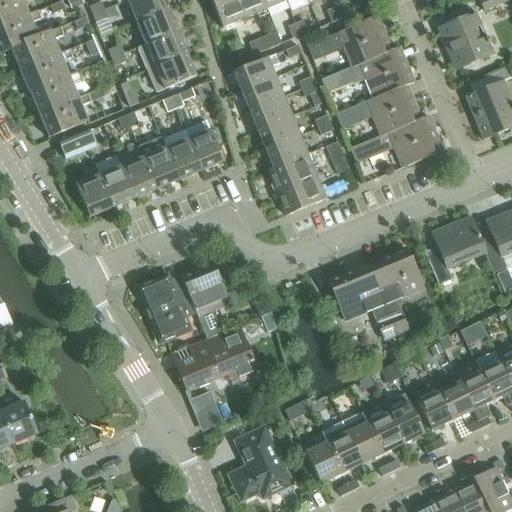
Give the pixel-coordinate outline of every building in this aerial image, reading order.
[(8,0),(0,3),(0,29),(29,17),(23,3),(31,0),(8,0)] [(70,11),(83,6),(80,0),(72,0),(67,2),(70,11)] [(134,0),(127,3),(136,26),(169,12),(163,0),(134,0)] [(209,0),(221,30),(267,11),(262,0),(209,0)] [(284,0),(262,0),(267,11),(286,3),(284,0)] [(478,0),(483,12),(511,1),(511,0),(478,0)] [(52,16),(64,11),(61,4),(49,9),(52,16)] [(88,9),(92,18),(104,13),(100,5),(88,9)] [(341,6),(333,9),(339,22),(346,19),(341,6)] [(333,9),(326,12),(331,25),(339,22),(333,9)] [(136,26),(145,48),(178,34),(169,12),(136,26)] [(37,13),(29,17),(0,29),(0,55),(11,51),(11,50),(38,39),(32,26),(41,22),(37,13)] [(106,20),(104,13),(92,18),(95,25),(106,20)] [(454,72),(493,56),(489,46),(490,45),(488,39),(486,40),(476,14),(437,30),(454,72)] [(343,50),(351,69),(352,70),(392,53),(392,52),(378,18),(307,48),(313,63),(343,50)] [(88,28),(84,19),(74,23),(77,32),(88,28)] [(299,38),(307,35),(302,22),(294,25),(299,38)] [(299,38),(294,25),(287,28),(292,41),(299,38)] [(59,30),(38,39),(11,50),(11,51),(20,73),(60,57),(60,56),(54,43),(63,39),(59,30)] [(275,33),(265,37),(271,50),(280,46),(275,33)] [(145,48),(140,50),(149,72),(154,70),(187,57),(178,34),(145,48)] [(265,37),(256,41),(261,53),(271,50),(265,37)] [(261,53),(256,41),(247,45),(252,57),(261,53)] [(94,42),(86,46),(91,59),(100,55),(97,49),(94,42)] [(107,53),(111,62),(123,58),(119,48),(107,53)] [(297,48),(285,53),(288,60),(300,55),(297,48)] [(399,49),(392,52),(392,53),(352,70),(351,69),(321,82),(328,98),(366,82),(374,101),(406,87),(407,88),(414,85),(399,49)] [(69,53),(60,56),(60,57),(20,73),(29,94),(69,78),(64,65),(72,61),(69,53)] [(154,70),(149,72),(158,95),(164,93),(196,79),(187,57),(154,70)] [(275,57),(233,75),(241,94),(274,80),(269,69),(279,65),(275,57)] [(125,64),(123,58),(111,62),(114,68),(125,64)] [(105,71),(103,64),(91,68),(94,75),(105,71)] [(69,78),(29,94),(38,117),(78,101),(78,100),(72,87),(82,83),(78,74),(69,78)] [(313,87),(310,79),(298,84),(301,92),(313,87)] [(274,80),(241,94),(249,113),(282,100),(274,80)] [(511,129),(511,101),(504,83),(465,98),(483,142),(511,130),(511,129)] [(104,99),(115,95),(112,86),(100,91),(104,99)] [(316,94),(313,87),(301,92),(304,99),(316,94)] [(372,120),(380,138),(380,139),(421,122),(421,121),(407,88),(406,87),(374,101),(336,117),(342,132),(372,120)] [(183,108),(181,104),(194,99),(191,91),(178,96),(170,99),(175,111),(183,108)] [(135,93),(125,97),(125,98),(129,106),(130,109),(139,105),(135,93)] [(87,97),(78,100),(78,101),(38,117),(48,140),(88,124),(81,109),(90,105),(87,97)] [(167,114),(175,111),(170,99),(162,103),(167,114)] [(282,100),(249,113),(257,133),(290,119),(282,100)] [(133,115),(125,118),(130,130),(138,126),(133,115)] [(122,133),(130,130),(125,118),(117,121),(122,133)] [(329,126),(326,118),(314,123),(317,130),(329,126)] [(428,118),(421,121),(421,122),(380,139),(380,138),(350,151),(356,167),(394,151),(402,171),(443,154),(428,118)] [(290,119),(257,133),(265,152),(298,138),(290,119)] [(206,124),(183,133),(201,174),(223,165),(206,124)] [(332,133),(329,126),(317,130),(320,137),(332,133)] [(90,133),(81,136),(87,152),(96,148),(90,133)] [(183,133),(161,142),(178,183),(201,174),(183,133)] [(65,161),(87,152),(81,136),(58,145),(65,161)] [(298,138),(265,152),(273,171),(306,158),(298,138)] [(161,142),(160,142),(159,140),(138,149),(156,192),(178,183),(161,142)] [(326,150),(330,159),(340,155),(336,146),(326,150)] [(133,202),(156,192),(138,149),(116,158),(133,202)] [(343,163),(340,155),(330,159),(333,167),(343,163)] [(116,158),(94,167),(98,179),(111,211),(133,202),(116,158)] [(273,171),(268,174),(286,219),(325,203),(306,158),(273,171)] [(347,171),(343,163),(333,167),(337,175),(347,171)] [(88,220),(111,211),(98,179),(76,188),(88,220)] [(348,180),(341,183),(344,190),(351,188),(348,180)] [(494,244),(483,249),(482,249),(484,253),(493,274),(506,269),(501,257),(511,252),(511,212),(485,224),(494,244)] [(446,269),(484,253),(482,249),(483,249),(469,219),(431,235),(439,255),(427,260),(438,287),(451,281),(446,269)] [(376,254),(363,259),(395,336),(408,331),(396,301),(422,291),(405,250),(379,261),(376,254)] [(383,341),(395,336),(363,259),(351,265),(353,271),(328,282),(345,323),(370,312),(383,341)] [(212,265),(180,278),(195,315),(205,340),(223,334),(213,312),(229,306),(212,265)] [(511,283),(507,272),(496,277),(504,295),(511,291),(511,283)] [(185,319),(195,315),(180,278),(169,283),(167,277),(136,290),(159,344),(189,331),(185,319)] [(502,313),(497,316),(500,323),(506,320),(502,313)] [(271,314),(260,318),(267,335),(275,331),(272,321),(271,314)] [(238,327),(223,334),(205,340),(192,346),(196,356),(175,365),(186,394),(213,383),(211,377),(225,371),(231,386),(257,376),(238,327)] [(446,341),(439,345),(442,350),(449,347),(446,341)] [(438,345),(428,350),(433,359),(442,354),(438,345)] [(511,345),(495,354),(500,365),(511,389),(511,345)] [(511,413),(511,389),(500,365),(479,375),(493,403),(501,399),(506,409),(509,408),(511,413)] [(490,426),(487,419),(490,418),(485,407),(493,403),(479,375),(459,385),(472,413),(477,424),(478,423),(481,431),(490,426)] [(431,433),(452,423),(439,395),(438,395),(434,386),(433,383),(412,393),(431,433)] [(452,423),(472,413),(459,385),(439,395),(452,423)] [(424,436),(403,394),(383,404),(403,446),(424,436)] [(211,395),(191,403),(195,412),(215,404),(211,395)] [(24,404),(1,413),(15,445),(37,436),(24,404)] [(383,404),(362,415),(382,456),(403,446),(383,404)] [(290,409),(284,412),(289,421),(292,419),(293,417),(290,409)] [(1,413),(0,413),(0,451),(15,445),(1,413)] [(361,413),(341,422),(362,466),(382,456),(362,415),(361,413)] [(321,432),(327,445),(341,476),(362,466),(341,422),(321,432)] [(472,435),(481,431),(478,423),(477,424),(468,428),(472,435)] [(262,502),(292,487),(263,429),(237,442),(249,467),(227,477),(240,504),(259,495),(262,502)] [(441,441),(432,446),(435,453),(445,448),(441,441)] [(320,486),(341,476),(327,445),(305,455),(320,486)] [(427,457),(435,453),(432,446),(423,450),(427,457)] [(396,463),(387,467),(391,475),(400,470),(396,463)] [(381,479),(391,475),(387,467),(378,472),(381,479)] [(472,481),(473,484),(474,484),(488,511),(507,511),(511,510),(511,506),(494,470),(472,481)] [(355,483),(347,487),(350,494),(359,490),(355,483)] [(488,511),(474,484),(473,484),(454,493),(462,511),(488,511)] [(340,499),(350,494),(347,487),(337,491),(340,499)] [(462,511),(454,493),(433,504),(436,511),(462,511)] [(75,511),(76,511),(71,498),(43,510),(44,511),(75,511)]
